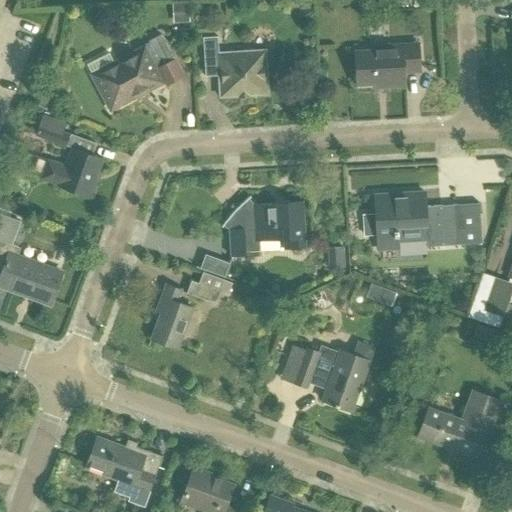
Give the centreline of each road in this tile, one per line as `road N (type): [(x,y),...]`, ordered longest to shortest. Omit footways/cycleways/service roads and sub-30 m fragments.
road 1 (residential): [(473,128),(175,146),(141,162),(66,377)]
road 2 (residential): [(66,377),(433,511)]
road 3 (residential): [(66,377),(16,511)]
road 4 (residential): [(473,128),(467,0)]
